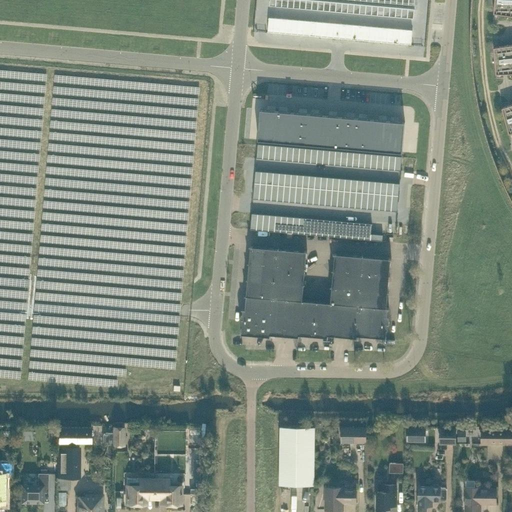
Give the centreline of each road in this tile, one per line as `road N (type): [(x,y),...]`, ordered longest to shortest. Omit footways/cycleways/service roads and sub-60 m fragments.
road 1 (unclassified): [(431,251),(420,342),(410,360),(389,370),(252,371),(226,361),(215,341),(223,233)]
road 2 (unclassified): [(238,68),(0,49)]
road 3 (unclassified): [(223,233),(431,251)]
road 4 (unclassified): [(444,83),(238,68)]
road 5 (unknown): [(246,195),(388,212),(405,198),(406,172)]
road 6 (unknown): [(246,195),(250,166),(263,157),(406,172)]
road 7 (unknown): [(415,57),(392,47),(270,33),(264,4)]
road 8 (track): [(511,166),(497,140),(486,86),(483,0)]
road 9 (unclassified): [(444,83),(431,251)]
road 10 (unclassified): [(223,233),(238,68)]
road 11 (unknown): [(264,4),(422,18)]
